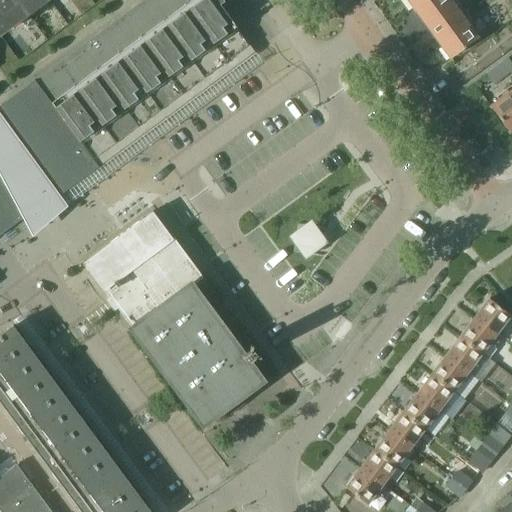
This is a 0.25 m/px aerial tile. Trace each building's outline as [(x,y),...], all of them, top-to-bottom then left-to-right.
[(0,0),(0,36),(48,0),(0,0)] [(98,167),(254,52),(246,41),(235,27),(219,4),(224,1),(222,0),(143,0),(34,81),(0,105),(0,118),(54,192),(58,197),(98,167)] [(478,38),(458,10),(450,0),(420,0),(412,7),(450,59),(478,38)] [(511,71),(511,56),(502,64),(509,74),(511,71)] [(509,74),(502,64),(492,71),(499,81),(509,74)] [(511,130),(511,90),(490,106),(509,133),(511,130)] [(0,234),(27,215),(26,212),(54,192),(0,118),(0,234)] [(152,211),(83,263),(133,331),(192,286),(203,278),(152,211)] [(192,286),(133,331),(204,427),(205,426),(203,425),(224,409),(229,416),(245,404),(240,398),(261,382),(262,383),(263,383),(248,362),(254,357),(259,358),(260,356),(253,355),(251,352),(252,345),(250,345),(249,350),(243,355),(192,286)] [(489,299),(474,318),(497,336),(503,329),(502,328),(511,316),(489,299)] [(491,344),(497,336),(474,318),(460,337),(482,354),(490,343),(491,344)] [(0,361),(24,344),(12,327),(0,335),(0,361)] [(473,365),(482,354),(460,337),(446,356),(469,374),(474,366),(473,365)] [(0,385),(36,359),(24,344),(0,361),(0,385)] [(463,381),(469,374),(446,356),(431,375),(453,392),(462,380),(463,381)] [(10,404),(48,375),(36,359),(0,385),(0,390),(3,394),(7,401),(10,404)] [(60,392),(48,375),(10,404),(12,407),(17,414),(22,420),(60,392)] [(417,394),(440,411),(446,403),(445,403),(453,392),(431,375),(417,394)] [(72,408),(60,392),(22,420),(15,425),(27,441),(33,436),(72,408)] [(417,394),(403,412),(425,429),(434,436),(448,417),(440,411),(417,394)] [(7,401),(1,406),(5,412),(12,407),(10,404),(7,401)] [(12,407),(5,412),(10,419),(17,414),(12,407)] [(84,424),(72,408),(33,436),(38,443),(32,448),(36,454),(43,449),(45,452),(84,424)] [(388,431),(411,449),(417,441),(416,440),(425,429),(403,412),(388,431)] [(17,414),(10,419),(15,425),(22,420),(17,414)] [(96,440),(84,424),(45,452),(48,455),(53,462),(57,468),(96,440)] [(406,456),(411,449),(388,431),(374,450),(396,467),(405,455),(406,456)] [(38,443),(33,436),(27,441),(32,448),(38,443)] [(483,443),(496,454),(502,446),(488,436),(483,443)] [(96,440),(57,468),(51,473),(61,488),(68,483),(69,484),(107,455),(96,440)] [(491,461),(496,454),(483,443),(477,451),(491,461)] [(36,454),(41,460),(48,455),(45,452),(43,449),(36,454)] [(387,478),(396,467),(374,450),(360,469),(383,486),(389,479),(387,478)] [(41,460),(46,467),(53,462),(48,455),(41,460)] [(120,472),(107,455),(69,484),(73,489),(66,494),(74,505),(81,500),(120,472)] [(57,468),(53,462),(46,467),(51,473),(57,468)] [(0,511),(33,487),(16,465),(0,476),(0,511)] [(378,493),(383,486),(360,469),(345,488),(367,505),(377,492),(378,493)] [(98,511),(132,488),(120,472),(81,500),(74,505),(79,511),(98,511)] [(452,479),(465,489),(471,482),(457,472),(452,479)] [(460,497),(465,489),(452,479),(446,486),(460,497)] [(69,484),(68,483),(61,488),(66,494),(73,489),(69,484)] [(0,511),(32,511),(44,503),(33,487),(0,511)] [(133,511),(144,504),(132,488),(98,511),(133,511)] [(50,511),(44,503),(32,511),(50,511)] [(511,511),(511,503),(500,511),(511,511)]
